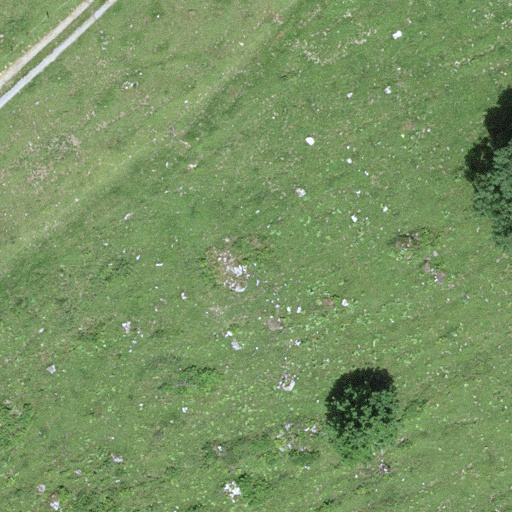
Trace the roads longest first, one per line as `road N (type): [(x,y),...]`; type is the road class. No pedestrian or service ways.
road 1 (track): [(0,314),(50,261),(255,97),(354,0)]
road 2 (track): [(120,0),(0,121)]
